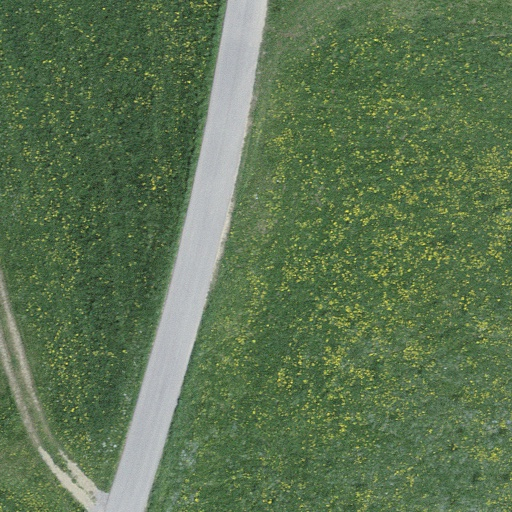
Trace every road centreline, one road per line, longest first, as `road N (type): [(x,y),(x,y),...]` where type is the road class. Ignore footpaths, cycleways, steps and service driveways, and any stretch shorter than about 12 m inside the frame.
road 1 (unclassified): [(122,511),(204,221),(247,0)]
road 2 (track): [(111,511),(41,432),(0,299)]
